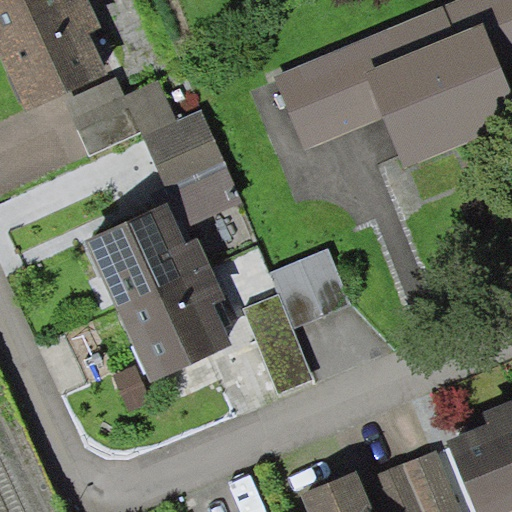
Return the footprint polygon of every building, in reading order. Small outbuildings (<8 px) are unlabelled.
[(89,0),(84,0),(0,38),(0,55),(26,112),(107,75),(89,34),(102,28),(89,0)] [(0,0),(0,38),(84,0),(0,0)] [(304,150),(382,118),(363,71),(483,22),(502,67),(511,62),(511,0),(455,0),(273,75),(304,150)] [(511,90),(502,67),(483,22),(363,71),(382,118),(404,169),(511,123),(511,90)] [(125,93),(117,76),(65,99),(90,153),(141,130),(125,93)] [(183,216),(188,227),(242,203),(201,109),(177,120),(159,79),(125,93),(141,130),(165,185),(154,190),(161,205),(168,202),(176,219),(183,216)] [(176,219),(168,202),(161,205),(85,240),(118,310),(212,267),(198,237),(187,243),(176,219)] [(271,272),(280,293),(294,327),(350,304),(327,249),(271,272)] [(227,298),(212,267),(118,310),(151,382),(234,343),(216,303),(227,298)] [(294,327),(280,293),(244,307),(279,393),(315,379),(294,327)] [(505,511),(511,509),(511,399),(483,411),(488,422),(447,439),(477,511),(505,511)] [(461,511),(436,449),(403,463),(423,511),(461,511)] [(369,511),(423,511),(403,463),(361,480),(373,508),(369,509),(369,511)] [(357,471),(300,494),(307,511),(369,511),(369,509),(373,508),(361,480),(357,471)]
